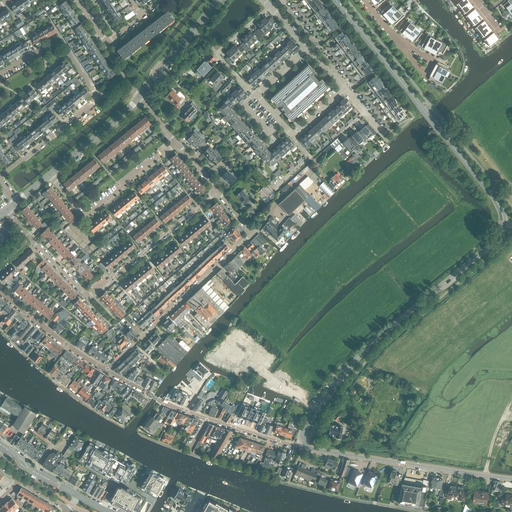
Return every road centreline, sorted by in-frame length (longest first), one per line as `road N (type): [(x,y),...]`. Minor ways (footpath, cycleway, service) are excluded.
road 1 (tertiary): [(302,442),(363,351),(495,240),(503,224),(494,199),(336,0)]
road 2 (residential): [(33,240),(88,298),(217,192)]
road 3 (tertiary): [(511,479),(302,442)]
road 4 (residential): [(107,370),(251,233)]
road 5 (residential): [(49,177),(85,216),(177,144)]
road 6 (residential): [(99,96),(61,39),(0,74)]
road 7 (residential): [(107,370),(0,291)]
road 8 (residential): [(0,177),(99,96)]
road 9 (residential): [(255,94),(219,53),(272,7)]
road 10 (residential): [(139,96),(218,0)]
road 11 (residential): [(49,177),(139,96)]
